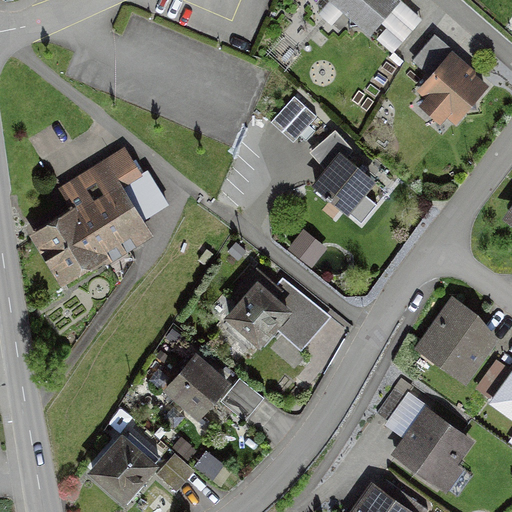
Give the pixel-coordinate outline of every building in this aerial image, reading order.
[(361,25),(368,31),(393,2),(390,0),(332,0),(347,13),(348,26),(361,25)] [(465,69),(462,69),(448,57),(419,91),(453,121),(464,109),(473,108),(472,99),(482,88),(470,77),(470,73),(465,69)] [(313,115),(293,98),(274,119),(294,137),(313,115)] [(335,162),(327,172),(314,187),(326,197),(324,199),(327,202),(329,200),(340,209),(355,190),(359,194),(369,181),(342,158),(349,151),(333,133),(310,153),(321,166),(330,158),(335,162)] [(120,187),(138,175),(122,150),(58,190),(70,208),(65,211),(69,216),(34,238),(59,279),(144,226),(120,187)] [(324,314),(281,279),(273,288),(262,278),(227,318),(257,344),(273,326),(299,349),(317,328),(314,326),(324,314)] [(473,330),(476,326),(477,321),(474,317),(469,316),(465,318),(450,308),(426,342),(449,359),(445,365),(462,377),(488,341),(473,330)] [(193,357),(165,389),(197,416),(225,385),(193,357)] [(511,371),(491,402),(511,416),(511,371)] [(227,391),(251,410),(261,397),(238,378),(227,391)] [(489,396),(493,390),(481,381),(476,387),(489,396)] [(405,397),(392,389),(375,413),(387,422),(405,397)] [(466,441),(426,413),(397,453),(437,481),(466,441)] [(120,439),(91,472),(126,503),(139,488),(135,485),(151,466),(150,466),(157,458),(128,432),(121,440),(120,439)] [(154,474),(175,492),(193,471),(173,453),(154,474)] [(354,511),(415,511),(420,505),(384,480),(376,492),(371,488),(354,511)]
